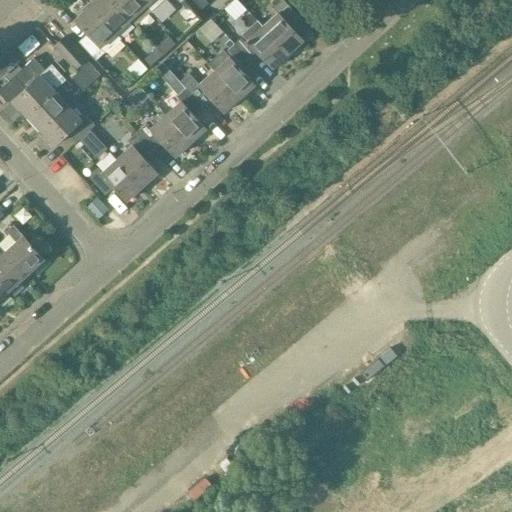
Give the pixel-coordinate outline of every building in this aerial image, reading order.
[(96,0),(97,1),(91,7),(115,33),(129,20),(130,20),(111,0),(96,0)] [(111,0),(130,20),(129,20),(135,26),(150,11),(139,0),(111,0)] [(139,0),(150,11),(161,0),(139,0)] [(208,2),(206,0),(193,0),(201,9),(208,2)] [(277,13),(262,26),(286,52),(292,46),(294,48),(303,40),(296,32),(305,24),(282,0),(281,0),(273,8),(277,13)] [(105,53),(120,39),(115,33),(91,7),(84,14),(82,12),(74,20),(87,34),(78,42),(94,61),(104,52),(105,53)] [(243,35),(233,43),(251,62),(259,54),(272,68),(281,60),(279,58),(286,52),(262,26),(257,20),(242,34),(243,35)] [(28,54),(42,40),(34,33),(21,47),(28,54)] [(87,58),(66,35),(53,46),(74,70),(87,58)] [(175,43),(168,36),(155,48),(162,55),(175,43)] [(223,50),(208,64),(214,70),(237,96),(244,90),(246,92),(254,84),(242,70),(251,62),(233,43),(224,52),(223,50)] [(144,58),(150,65),(162,55),(155,48),(144,58)] [(25,89),(12,101),(26,116),(62,83),(49,68),(45,71),(34,58),(21,70),(24,73),(17,79),(25,89)] [(100,73),(89,61),(82,68),(93,80),(100,73)] [(179,80),(185,87),(185,88),(202,106),(211,98),(224,112),(233,104),(231,102),(237,96),(214,70),(199,84),(188,72),(179,80)] [(181,101),(165,114),(189,140),(196,134),(198,136),(206,129),(193,114),(202,106),(185,88),(176,96),(181,101)] [(54,91),(26,116),(34,124),(35,123),(42,129),(68,105),(61,98),(54,91)] [(68,105),(42,129),(48,136),(46,138),(54,146),(67,133),(76,142),(94,125),(86,116),(81,120),(68,105)] [(151,128),(146,123),(136,132),(153,151),(163,142),(175,157),(185,148),(183,146),(189,140),(165,114),(151,128)] [(153,151),(136,132),(127,141),(131,145),(117,159),(140,185),(146,179),(148,181),(157,173),(145,159),(153,151)] [(88,176),(105,196),(114,187),(127,201),(135,193),(133,191),(140,185),(117,159),(101,173),(97,168),(88,176)] [(7,232),(16,243),(5,253),(26,276),(31,271),(34,274),(46,264),(42,260),(44,259),(13,226),(7,232)] [(0,283),(10,296),(22,285),(19,282),(26,276),(5,253),(0,256),(0,283)] [(0,305),(10,296),(0,283),(0,305)] [(476,511),(446,430),(506,382),(503,378),(511,370),(511,306),(375,416),(409,511),(476,511)] [(378,356),(359,372),(360,373),(366,381),(367,381),(397,356),(397,355),(390,347),(378,357),(378,356)]
